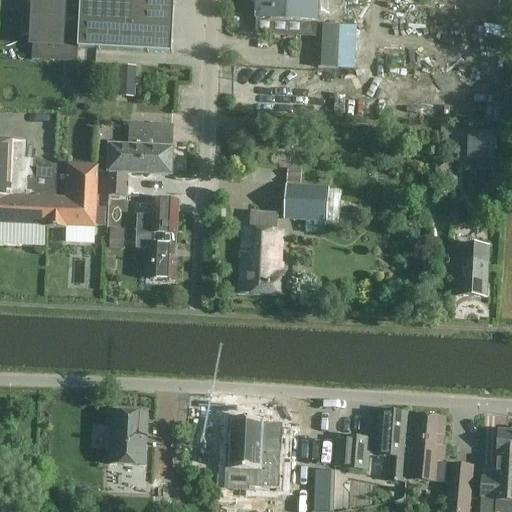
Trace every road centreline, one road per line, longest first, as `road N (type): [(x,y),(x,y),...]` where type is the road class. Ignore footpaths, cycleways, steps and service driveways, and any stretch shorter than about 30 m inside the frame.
road 1 (unclassified): [(511,404),(0,382)]
road 2 (residential): [(196,314),(215,0)]
